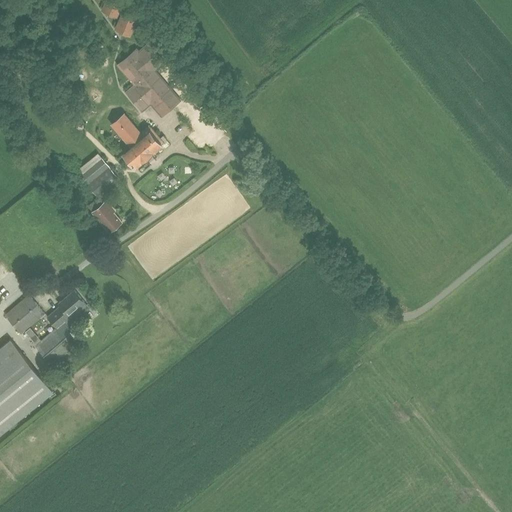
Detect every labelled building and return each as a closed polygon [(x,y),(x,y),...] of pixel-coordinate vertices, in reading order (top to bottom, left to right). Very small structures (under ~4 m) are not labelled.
[(105,0),(101,10),(117,17),(125,0),(105,0)] [(114,29),(131,36),(139,18),(123,11),(114,29)] [(151,104),(161,117),(182,99),(156,69),(166,61),(149,41),(139,49),(137,47),(117,64),(133,84),(125,91),(142,111),(151,104)] [(124,152),(135,166),(161,144),(147,127),(140,133),(124,113),(112,123),(132,146),(124,152)] [(80,175),(98,196),(119,178),(98,152),(79,168),(83,173),(80,175)] [(167,182),(169,176),(162,173),(160,180),(167,182)] [(173,184),(179,181),(177,175),(170,177),(173,184)] [(92,211),(109,231),(122,221),(114,211),(115,210),(106,199),(92,211)] [(72,312),(76,317),(79,317),(87,310),(87,308),(83,302),(84,301),(74,290),(54,307),(56,309),(48,316),(57,326),(35,345),(52,365),(82,339),(65,320),(72,314),(71,313),(72,312)] [(5,314),(21,333),(45,313),(29,294),(5,314)] [(0,316),(0,335),(8,329),(6,326),(7,326),(0,316)] [(0,348),(0,435),(54,392),(12,340),(0,348)] [(45,375),(49,372),(41,361),(37,364),(45,375)]
